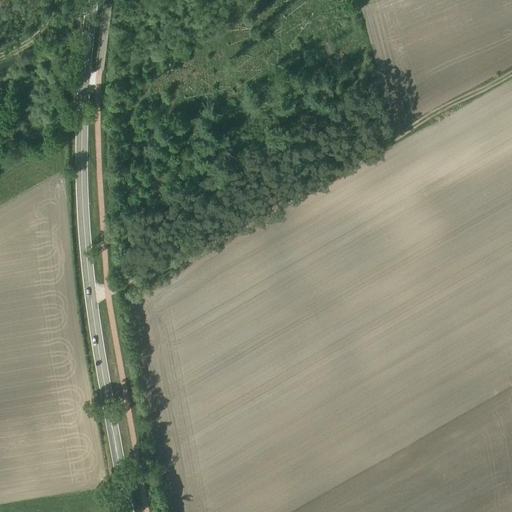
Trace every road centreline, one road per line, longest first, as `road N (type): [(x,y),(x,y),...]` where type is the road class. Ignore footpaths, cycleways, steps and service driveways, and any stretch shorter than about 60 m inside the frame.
road 1 (primary): [(126,511),(84,237),(81,105),(92,0)]
road 2 (track): [(511,73),(209,245),(121,287),(89,292)]
